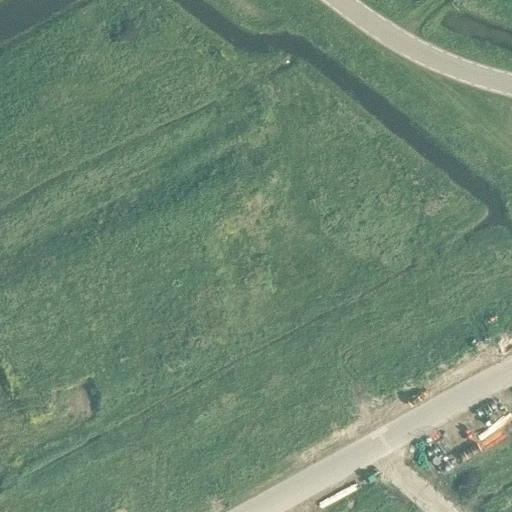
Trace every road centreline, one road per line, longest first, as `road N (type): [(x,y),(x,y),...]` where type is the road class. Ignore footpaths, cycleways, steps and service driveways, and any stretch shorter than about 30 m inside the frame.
road 1 (tertiary): [(252,511),(511,370)]
road 2 (tertiary): [(340,0),(419,52),(511,85)]
